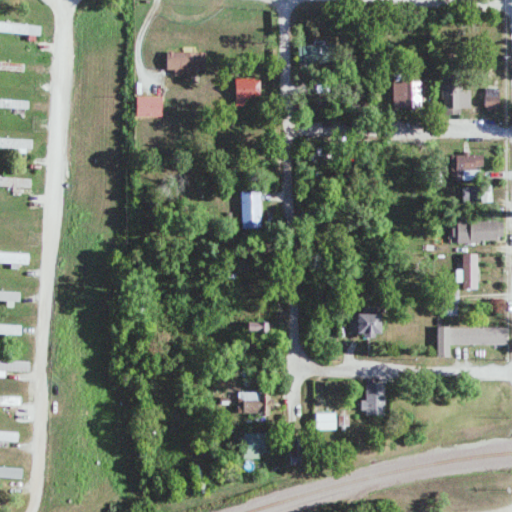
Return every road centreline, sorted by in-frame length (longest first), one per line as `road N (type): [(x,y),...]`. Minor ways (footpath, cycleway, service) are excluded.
road 1 (residential): [(64,0),(42,479),(34,511)]
road 2 (residential): [(292,442),(288,0)]
road 3 (residential): [(511,134),(289,131)]
road 4 (residential): [(511,371),(292,368)]
road 5 (residential): [(511,7),(357,0)]
